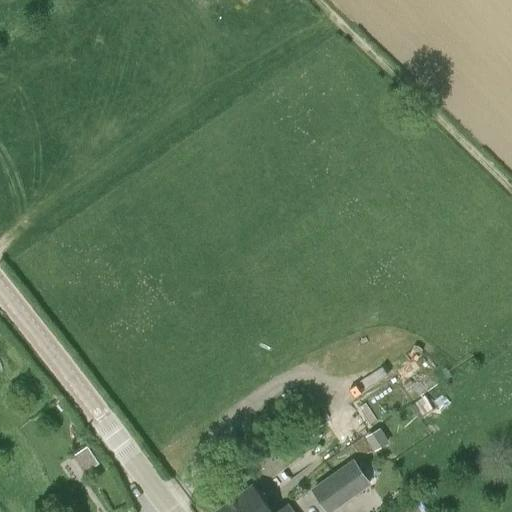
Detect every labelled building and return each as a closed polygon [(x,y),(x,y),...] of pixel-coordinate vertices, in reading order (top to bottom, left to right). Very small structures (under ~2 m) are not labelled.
[(423,396),(410,405),(421,419),(433,410),(423,396)] [(383,426),(368,436),(377,450),(392,440),(383,426)] [(89,446),(75,456),(86,473),(101,464),(89,446)] [(354,458),(311,488),(327,511),(332,511),(372,484),(354,458)] [(293,511),(288,503),(274,511),(272,511),(254,486),(231,504),(219,511),(293,511)]
